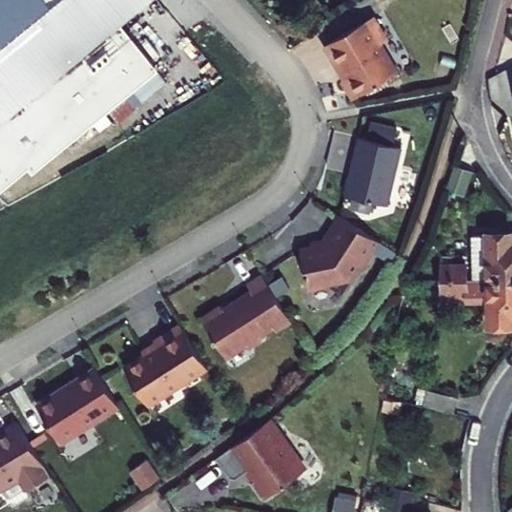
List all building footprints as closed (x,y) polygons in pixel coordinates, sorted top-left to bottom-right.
[(0,0),(0,169),(8,180),(41,153),(45,158),(122,96),(139,82),(172,55),(136,10),(147,0),(0,0)] [(375,14),(325,43),(339,68),(343,65),(347,74),(342,77),(353,96),(399,70),(382,41),(388,37),(375,14)] [(139,82),(122,96),(132,109),(149,95),(139,82)] [(401,146),(358,137),(345,194),(388,204),(401,146)] [(377,240),(338,215),(325,235),(326,243),(318,244),(317,241),(310,243),(310,246),(299,249),(308,287),(329,282),(341,290),(355,268),(360,268),(377,240)] [(511,225),(497,225),(493,264),(511,265),(511,225)] [(472,253),(450,252),(449,261),(471,263),(472,253)] [(470,273),(471,263),(449,261),(448,272),(470,273)] [(511,265),(493,264),(490,306),(511,307),(511,265)] [(292,320),(263,274),(248,284),(253,291),(225,309),(223,306),(203,319),(229,357),(249,344),(253,344),(261,340),(262,335),(275,327),(278,330),(292,320)] [(209,367),(182,323),(156,339),(159,344),(126,366),(150,405),(209,367)] [(119,405),(96,368),(38,405),(61,441),(119,405)] [(466,388),(433,379),(429,395),(462,404),(466,388)] [(310,468),(273,418),(233,447),(249,469),(271,497),(310,468)] [(51,475),(17,421),(0,432),(0,488),(2,487),(6,488),(20,480),(27,490),(51,475)] [(249,469),(233,447),(219,458),(232,476),(237,477),(249,469)] [(404,469),(379,462),(375,480),(399,486),(404,469)]
